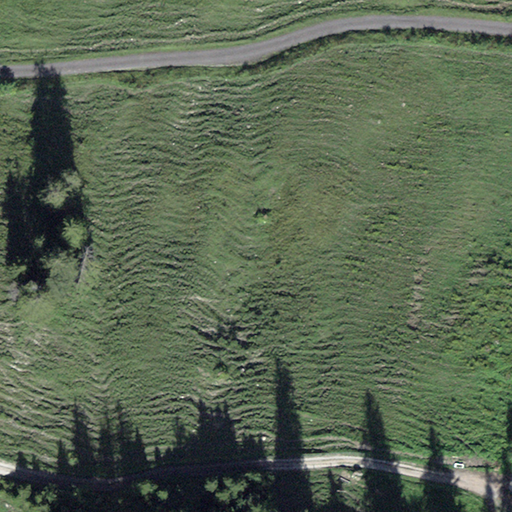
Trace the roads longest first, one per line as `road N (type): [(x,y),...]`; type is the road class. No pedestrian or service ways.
road 1 (track): [(511,35),(381,15),(266,46),(0,67)]
road 2 (track): [(0,469),(65,481),(326,459),(511,483)]
